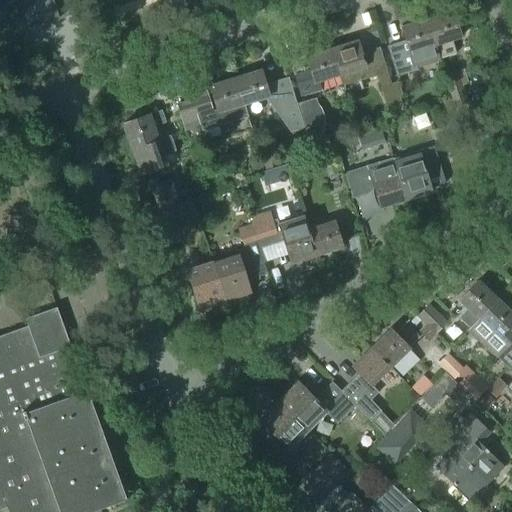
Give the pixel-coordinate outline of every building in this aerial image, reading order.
[(0,0),(0,30),(2,38),(9,36),(8,34),(59,18),(53,0),(0,0)] [(438,60),(455,55),(451,41),(460,38),(452,13),(427,21),(438,60)] [(426,64),(438,60),(427,21),(401,29),(405,42),(387,48),(396,77),(415,71),(413,64),(424,60),(426,64)] [(331,51),(339,76),(343,88),(376,77),(379,89),(386,87),(392,107),(401,104),(395,83),(390,85),(379,48),(361,54),(357,42),(331,51)] [(314,83),(339,76),(331,51),(306,58),(314,83)] [(450,99),(464,96),(462,87),(468,85),(463,71),(443,77),(450,99)] [(260,73),(235,80),(243,105),(266,99),(290,133),(304,129),(297,106),(288,78),(264,86),(260,73)] [(167,80),(151,86),(154,96),(170,90),(167,80)] [(247,119),(243,105),(235,80),(209,88),(217,113),(221,126),(247,119)] [(446,111),(467,104),(464,96),(450,99),(451,101),(443,104),(446,111)] [(313,101),(297,106),(304,129),(309,146),(312,144),(316,141),(319,138),(321,133),(322,129),(323,125),(322,120),(322,116),(320,112),(318,109),(317,106),(313,103),(313,101)] [(199,127),(215,122),(209,104),(193,109),(199,127)] [(401,104),(393,106),(397,117),(405,115),(401,104)] [(185,132),(199,127),(193,109),(179,114),(185,132)] [(132,150),(157,142),(152,128),(165,124),(161,111),(148,116),(123,125),(132,150)] [(344,141),(359,135),(352,120),(349,122),(345,125),(342,129),(341,133),(342,137),(343,140),(344,141)] [(383,143),(380,131),(373,133),(377,145),(383,143)] [(141,176),(166,167),(162,156),(175,152),(170,137),(157,142),(132,150),(141,176)] [(434,147),(392,160),(397,176),(404,201),(431,193),(430,189),(445,184),(434,147)] [(319,153),(323,165),(334,161),(330,150),(319,153)] [(392,160),(345,175),(352,198),(374,192),(379,208),(404,201),(397,176),(392,160)] [(258,161),(252,163),(249,168),(251,175),(261,172),(258,161)] [(231,167),(221,170),(224,182),(234,179),(231,167)] [(158,210),(177,203),(179,203),(171,181),(150,189),(158,210)] [(164,233),(198,221),(190,199),(179,203),(177,203),(178,207),(157,214),(164,233)] [(275,228),(270,213),(251,219),(253,226),(259,247),(283,239),(290,264),(316,256),(309,231),(308,231),(304,219),(275,228)] [(316,256),(342,248),(334,223),(309,231),(316,256)] [(242,254),(212,263),(216,276),(225,301),(250,293),(246,280),(256,277),(252,265),(264,261),(259,247),(253,226),(235,232),(242,254)] [(198,310),(225,301),(216,276),(212,263),(186,272),(198,310)] [(470,329),(496,301),(477,283),(459,302),(468,311),(460,319),(470,329)] [(470,329),(495,353),(498,356),(496,358),(507,368),(511,362),(511,316),(496,301),(470,329)] [(435,335),(446,323),(427,305),(416,317),(425,326),(435,335)] [(0,510),(6,508),(7,511),(92,511),(125,500),(56,309),(24,320),(27,328),(0,337),(0,510)] [(428,342),(435,335),(425,326),(418,333),(428,342)] [(389,368),(405,353),(408,350),(390,331),(371,349),(389,368)] [(370,402),(378,394),(370,387),(389,368),(371,349),(352,369),(359,376),(350,385),(353,388),(345,396),(342,392),(341,393),(355,407),(370,423),(380,413),(370,402)] [(438,366),(453,380),(462,370),(448,356),(438,366)] [(459,409),(469,399),(443,374),(420,399),(431,410),(445,395),(459,409)] [(420,397),(428,389),(420,380),(412,389),(420,397)] [(497,380),(488,390),(495,397),(505,387),(497,380)] [(355,407),(341,393),(331,383),(320,393),(322,395),(315,402),(298,384),(278,403),(307,432),(333,406),(345,417),(355,407)] [(477,403),(486,411),(492,406),(492,400),(485,394),(477,403)] [(288,451),(289,450),(307,432),(278,403),(259,422),(288,451)] [(409,411),(376,448),(394,465),(427,428),(409,411)] [(485,484),(502,466),(478,444),(489,432),(469,414),(450,434),(461,445),(453,453),(485,484)] [(485,484),(453,453),(446,461),(443,458),(434,468),(469,501),(485,484)] [(355,462),(351,457),(345,458),(341,462),(348,469),(355,462)] [(338,485),(350,473),(339,463),(327,475),(338,485)] [(351,481),(360,490),(374,475),(364,467),(351,481)] [(318,506),(337,486),(326,476),(308,496),(318,506)] [(324,511),(339,511),(352,499),(341,489),(322,510),(324,511)] [(419,511),(401,494),(383,511),(419,511)]
